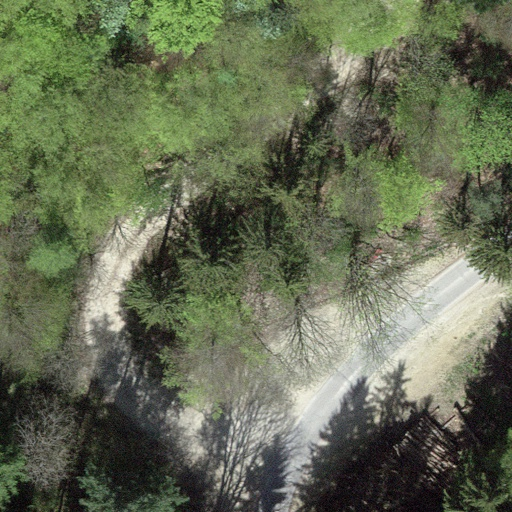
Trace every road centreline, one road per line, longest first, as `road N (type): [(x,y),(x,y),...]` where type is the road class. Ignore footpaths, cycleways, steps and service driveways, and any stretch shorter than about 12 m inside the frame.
road 1 (track): [(302,431),(155,383),(108,348),(99,300),(104,262),(163,193),(342,59),(389,0)]
road 2 (unclassified): [(270,511),(302,431),(396,334),(511,256)]
